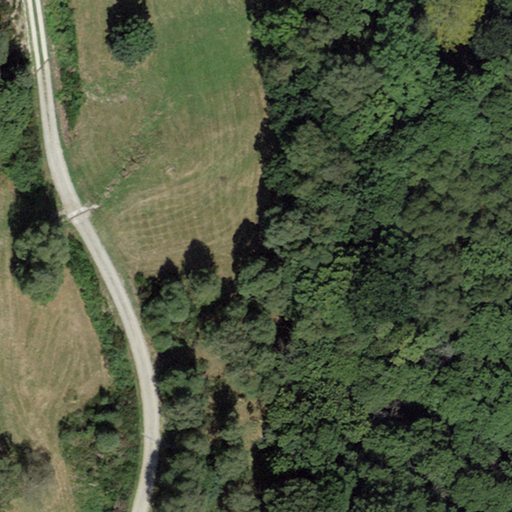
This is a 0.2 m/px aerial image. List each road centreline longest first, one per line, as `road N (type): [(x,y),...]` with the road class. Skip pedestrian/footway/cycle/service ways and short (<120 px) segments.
road 1 (track): [(79,209),(145,353),(148,477),(139,511)]
road 2 (track): [(25,0),(52,149),(79,209)]
